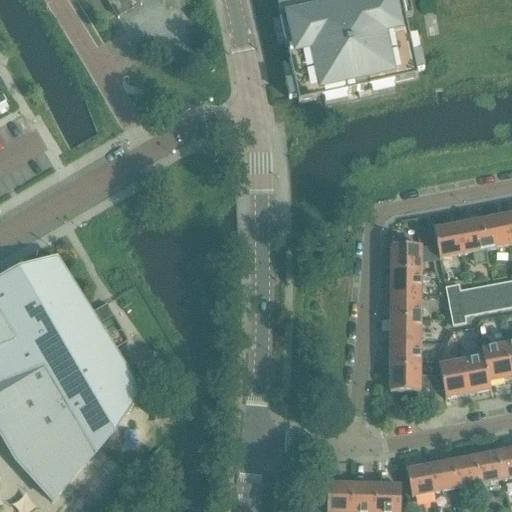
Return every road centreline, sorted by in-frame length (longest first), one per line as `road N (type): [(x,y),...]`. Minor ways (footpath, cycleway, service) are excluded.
road 1 (residential): [(511,188),(384,211),(374,220),(353,451)]
road 2 (residential): [(253,443),(261,311),(254,121)]
road 3 (residential): [(149,155),(59,0)]
road 4 (residential): [(149,155),(0,240)]
road 5 (residential): [(353,451),(511,423)]
road 6 (residential): [(254,121),(232,0)]
